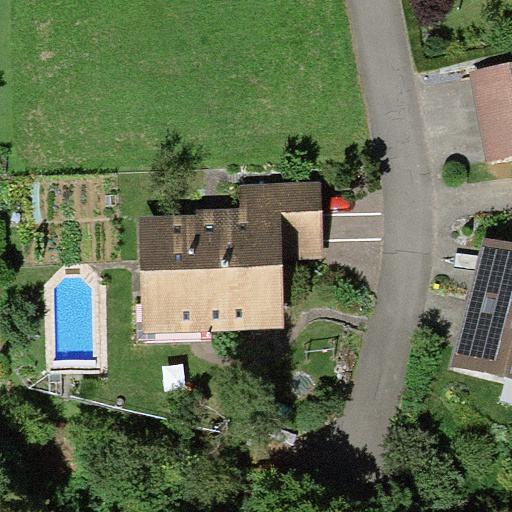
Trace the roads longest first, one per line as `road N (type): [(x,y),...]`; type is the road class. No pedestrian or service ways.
road 1 (residential): [(376,0),(408,173),(408,255),(352,461)]
road 2 (track): [(0,402),(239,451),(352,461)]
